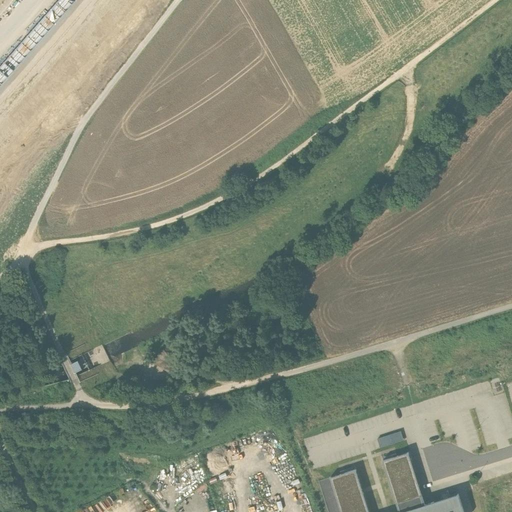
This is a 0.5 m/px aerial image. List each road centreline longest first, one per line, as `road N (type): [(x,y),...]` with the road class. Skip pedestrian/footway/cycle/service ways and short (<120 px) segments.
road 1 (track): [(23,246),(114,235),(209,204),(266,171),(496,0)]
road 2 (track): [(0,411),(155,406),(511,307)]
road 3 (track): [(178,0),(82,124),(23,246)]
road 4 (track): [(23,246),(24,273),(87,405)]
road 5 (track): [(137,455),(113,440),(0,423)]
